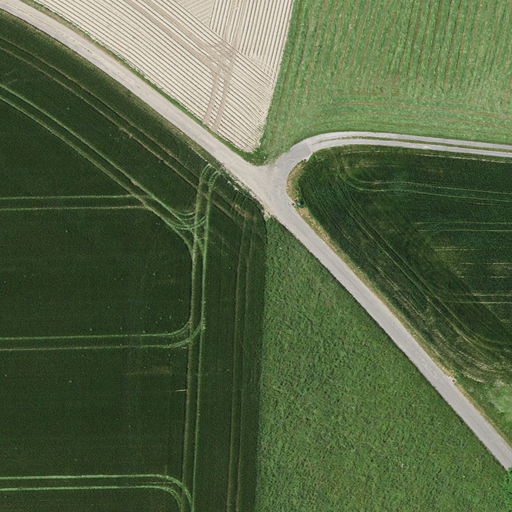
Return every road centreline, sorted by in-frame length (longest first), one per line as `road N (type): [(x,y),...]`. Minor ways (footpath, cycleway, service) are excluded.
road 1 (residential): [(511,466),(271,189)]
road 2 (residential): [(271,189),(128,73),(3,0)]
road 3 (residential): [(271,189),(302,155),(332,142),(511,150)]
